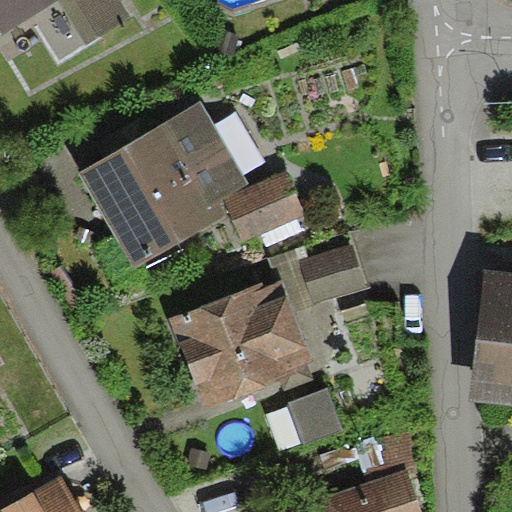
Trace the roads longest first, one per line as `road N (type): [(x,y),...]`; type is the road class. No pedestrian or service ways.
road 1 (residential): [(442,37),(457,511)]
road 2 (residential): [(0,250),(153,511)]
